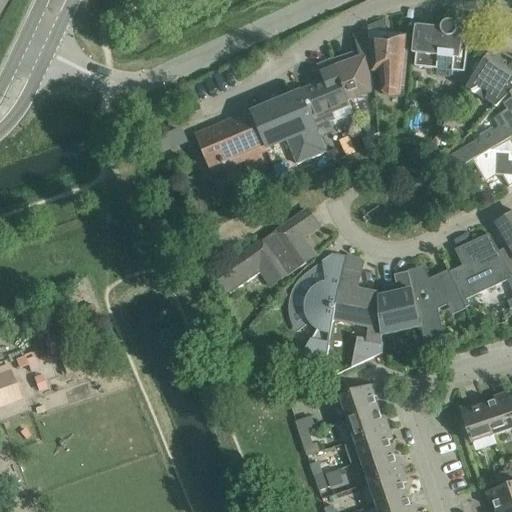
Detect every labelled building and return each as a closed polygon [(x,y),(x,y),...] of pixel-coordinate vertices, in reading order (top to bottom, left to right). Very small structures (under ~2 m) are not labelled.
[(385,20),(368,28),(368,29),(368,30),(370,50),(373,70),(383,69),(385,91),(390,95),(400,94),(406,41),(404,41),(400,36),(386,34),(385,20)] [(416,25),(413,53),(416,54),(415,67),(437,69),(436,75),(452,77),(453,71),(465,72),(465,64),(468,44),(462,44),(463,31),(457,30),(458,29),(457,28),(457,26),(457,25),(456,24),(455,23),(454,22),(453,22),(451,21),(450,21),(449,21),(447,21),(446,22),(445,23),(444,24),(443,25),(442,26),(442,27),(442,28),(416,25)] [(359,53),(335,61),(349,101),(371,92),(366,50),(370,50),(368,30),(368,29),(368,28),(368,29),(352,34),(359,53)] [(511,63),(491,50),(467,88),(497,107),(511,93),(511,92),(511,63)] [(335,61),(334,59),(319,66),(326,83),(303,93),(303,94),(320,134),(332,129),(328,121),(333,119),(330,111),(350,103),(349,101),(335,61)] [(458,170),(474,161),(510,140),(511,138),(511,92),(511,93),(511,94),(511,100),(506,104),(509,110),(495,118),(501,128),(495,132),(494,130),(480,138),(482,140),(451,157),(458,170)] [(266,110),(253,115),(264,143),(285,135),(297,164),(327,152),(320,134),(303,94),(284,102),(285,104),(267,112),(266,110)] [(251,111),(231,120),(197,134),(195,135),(210,169),(242,155),(248,170),(263,163),(259,154),(267,151),(264,143),(253,115),(251,111)] [(374,147),(380,144),(379,133),(362,139),(366,150),(374,147)] [(511,142),(510,140),(474,161),(484,178),(497,171),(504,172),(511,184),(509,186),(509,187),(511,185),(511,142)] [(327,153),(331,164),(332,165),(335,164),(341,161),(342,161),(342,160),(337,148),(327,152),(327,153)] [(282,185),(276,171),(267,175),(272,189),(280,186),(282,185)] [(193,206),(193,215),(201,219),(208,212),(208,204),(199,200),(193,206)] [(217,275),(226,289),(230,294),(264,271),(273,283),(299,265),(300,267),(306,263),(305,261),(314,255),(305,242),(295,249),(290,241),(298,235),(291,225),(310,212),(309,211),(277,233),(276,231),(263,240),(264,242),(217,275)] [(500,251),(511,272),(511,215),(497,224),(511,248),(511,253),(505,258),(501,251),(500,251)] [(450,273),(457,289),(463,301),(508,279),(511,286),(511,272),(500,251),(498,252),(490,235),(459,249),(466,265),(450,273)] [(363,261),(348,254),(348,253),(347,257),(334,319),(373,327),(370,340),(358,338),(352,367),(383,353),(382,337),(382,336),(378,298),(361,295),(362,290),(358,289),(363,261)] [(326,364),(334,319),(347,257),(333,255),(306,274),(309,278),(298,286),(299,294),(294,297),(292,305),(296,311),(292,316),(300,329),(312,321),(319,328),(301,359),(326,364)] [(422,271),(409,274),(420,319),(427,350),(443,345),(434,308),(449,301),(454,311),(465,305),(463,301),(457,289),(450,273),(425,285),(422,271)] [(387,296),(378,298),(382,336),(395,333),(420,319),(409,274),(409,272),(394,275),(396,284),(385,287),(387,296)] [(24,357),(16,360),(19,370),(28,366),(26,360),(25,357),(24,357)] [(0,405),(17,399),(5,366),(0,367),(0,405)] [(340,396),(347,418),(378,408),(374,397),(378,396),(374,385),(340,396)] [(495,401),(484,405),(494,435),(511,429),(511,416),(504,394),(494,397),(495,401)] [(472,443),(494,435),(484,405),(472,409),(472,405),(460,409),(472,443)] [(347,418),(355,440),(389,429),(385,418),(382,419),(378,408),(347,418)] [(300,434),(308,432),(303,419),(296,422),(300,434)] [(362,462),(393,452),(389,440),(392,439),(389,429),(355,440),(362,462)] [(300,434),(304,447),(312,445),(308,432),(300,434)] [(396,463),(393,452),(362,462),(369,484),(403,472),(400,461),(396,463)] [(315,478),(322,475),(318,462),(310,465),(315,478)] [(509,479),(507,471),(494,476),(496,483),(509,479)] [(407,482),(403,472),(369,484),(377,505),(407,495),(403,483),(407,482)] [(315,478),(319,491),(327,488),(322,475),(315,478)] [(511,484),(486,493),(490,504),(494,503),(496,511),(501,511),(511,508),(511,484)] [(377,505),(379,511),(416,511),(414,505),(411,506),(407,495),(377,505)]
